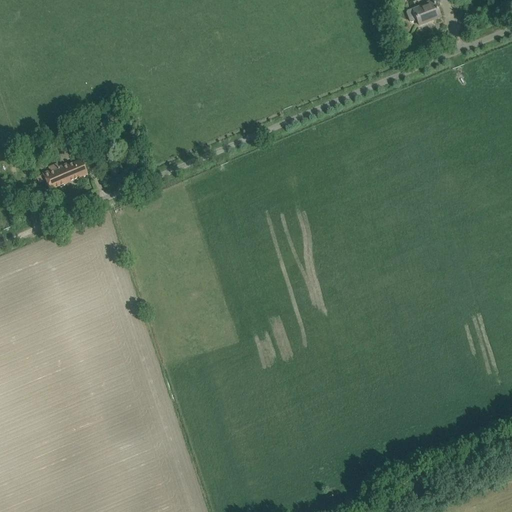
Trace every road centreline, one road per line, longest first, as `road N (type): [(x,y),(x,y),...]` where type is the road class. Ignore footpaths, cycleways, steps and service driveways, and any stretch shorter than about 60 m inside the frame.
road 1 (unclassified): [(20,237),(511,30)]
road 2 (unclassified): [(511,442),(343,511)]
